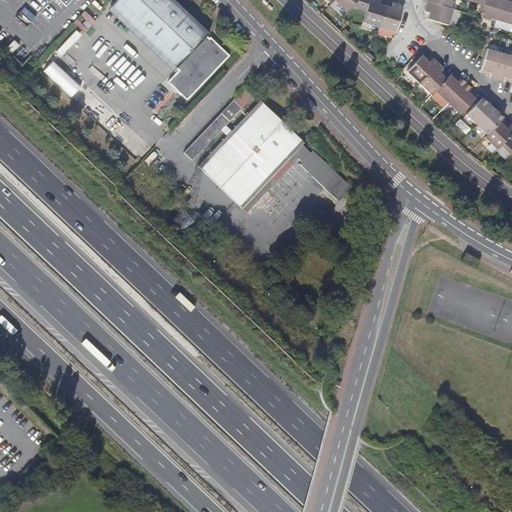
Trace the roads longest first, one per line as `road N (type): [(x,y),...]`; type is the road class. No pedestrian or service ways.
road 1 (trunk): [(391,511),(0,140)]
road 2 (motorway): [(331,511),(0,199)]
road 3 (motorway): [(0,247),(277,511)]
road 4 (secondary): [(409,193),(317,511)]
road 5 (secondary): [(331,511),(425,205)]
road 6 (trunk): [(0,310),(212,511)]
road 7 (unknown): [(127,106),(162,150),(257,236),(272,236),(319,183)]
road 8 (secondary): [(271,45),(409,193)]
road 9 (unknown): [(127,106),(87,64),(86,47),(99,34),(114,36),(146,66),(146,82)]
road 10 (residential): [(416,0),(410,20),(511,114)]
road 11 (unclassified): [(271,45),(162,150)]
